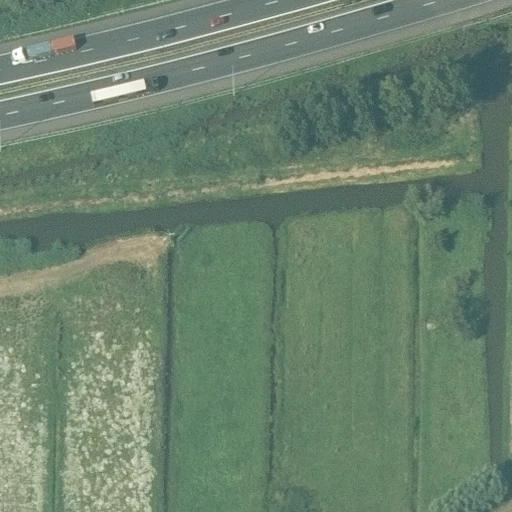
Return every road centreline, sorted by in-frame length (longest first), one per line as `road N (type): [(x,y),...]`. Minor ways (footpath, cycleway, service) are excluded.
road 1 (motorway): [(0,112),(437,0)]
road 2 (motorway): [(277,0),(0,67)]
